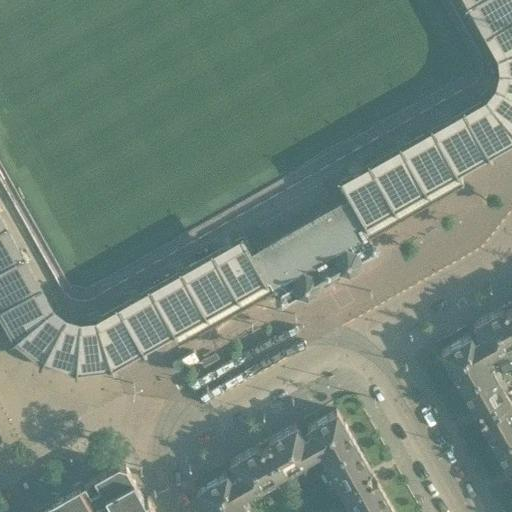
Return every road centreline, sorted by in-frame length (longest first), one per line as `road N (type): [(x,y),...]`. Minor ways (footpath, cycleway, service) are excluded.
road 1 (residential): [(364,333),(181,431)]
road 2 (residential): [(364,333),(463,511)]
road 3 (residential): [(181,431),(109,413),(0,476)]
road 4 (residential): [(511,231),(489,262),(364,333)]
